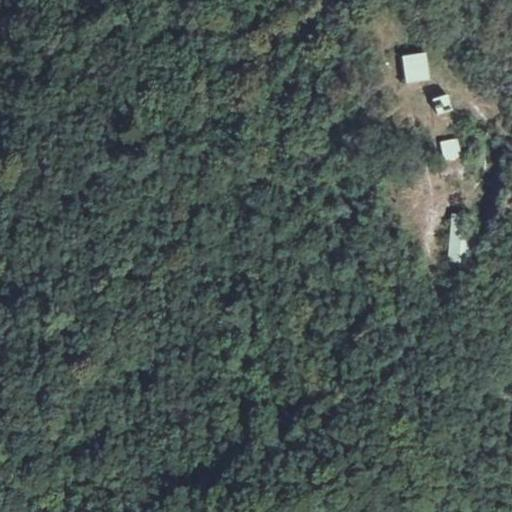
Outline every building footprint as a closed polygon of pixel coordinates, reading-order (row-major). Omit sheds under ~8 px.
[(397,60),(400,86),(427,84),(424,57),(397,60)] [(436,100),(420,105),(425,120),(441,115),(436,100)] [(451,139),(431,144),(435,164),(454,160),(451,139)] [(450,214),(444,262),(468,265),(474,216),(450,214)] [(511,368),(502,355),(490,364),(506,385),(511,380),(511,368)]
